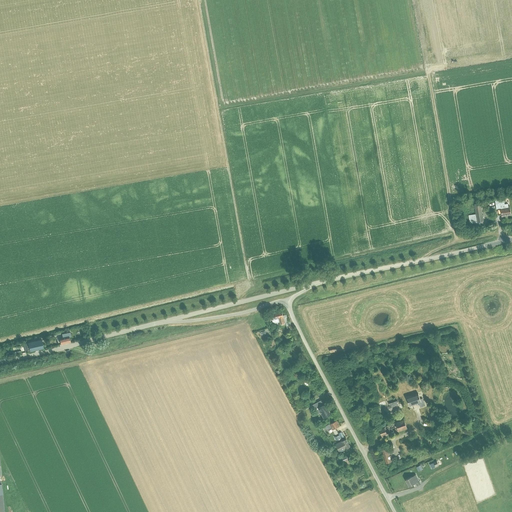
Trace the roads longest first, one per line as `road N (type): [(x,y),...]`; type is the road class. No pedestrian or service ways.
road 1 (unclassified): [(395,511),(284,303)]
road 2 (tertiary): [(316,282),(511,238)]
road 3 (tertiary): [(0,361),(170,318)]
road 4 (tertiary): [(170,318),(316,282)]
